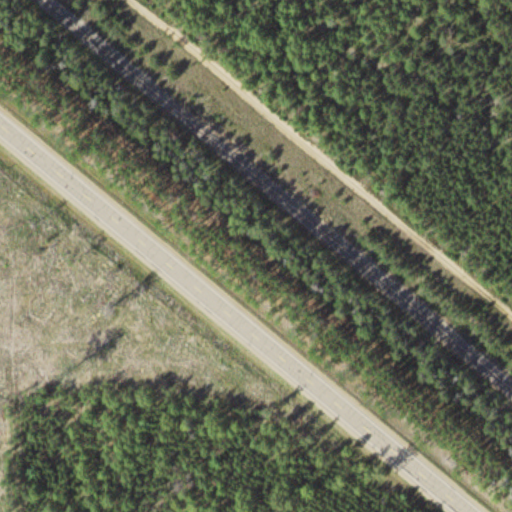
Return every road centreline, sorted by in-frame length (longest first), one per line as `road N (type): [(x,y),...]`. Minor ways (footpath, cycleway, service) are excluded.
road 1 (tertiary): [(475,511),(0,116)]
road 2 (track): [(511,304),(152,0)]
